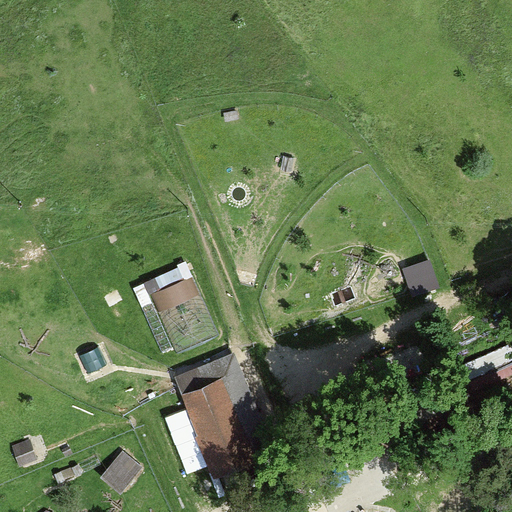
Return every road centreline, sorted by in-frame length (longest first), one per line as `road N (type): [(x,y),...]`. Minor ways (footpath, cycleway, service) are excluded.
road 1 (track): [(361,488),(309,375),(350,346),(479,288)]
road 2 (track): [(511,427),(308,511)]
